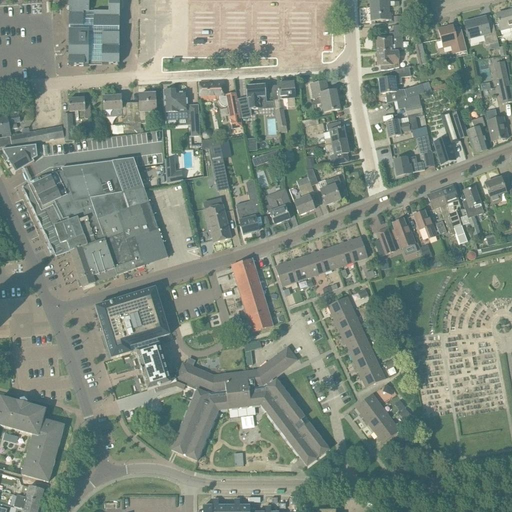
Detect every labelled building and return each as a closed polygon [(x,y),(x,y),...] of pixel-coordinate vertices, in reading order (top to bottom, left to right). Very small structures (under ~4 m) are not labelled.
[(119,65),(119,0),(68,0),(68,66),(88,67),(88,64),(119,65)] [(389,7),(370,8),(371,22),(391,20),(391,13),(389,13),(389,7)] [(511,10),(496,15),(498,21),(497,21),(500,31),(502,35),(510,33),(509,29),(511,27),(511,10)] [(488,29),(485,18),(464,23),(467,32),(466,32),(468,40),(483,36),(486,46),(490,45),(491,50),(499,48),(498,43),(496,34),(494,28),(488,29)] [(398,51),(398,52),(403,50),(402,34),(405,34),(404,26),(393,26),(394,33),(390,33),(390,38),(376,39),(377,53),(398,51)] [(454,30),(453,26),(438,30),(443,48),(454,45),(456,54),(467,51),(461,28),(454,30)] [(398,59),(398,52),(398,51),(377,53),(378,66),(380,66),(380,71),(387,71),(399,68),(398,59)] [(511,99),(511,95),(504,63),(493,65),(502,105),(511,102),(511,99)] [(388,79),(379,80),(380,95),(390,94),(392,103),(401,101),(407,99),(404,90),(399,91),(398,85),(402,85),(401,78),(410,77),(409,68),(390,72),(391,79),(388,79)] [(225,98),(224,98),(223,84),(210,84),(209,82),(199,82),(200,100),(217,99),(217,102),(218,104),(220,107),(223,108),(227,108),(231,126),(232,131),(243,129),(237,101),(236,93),(225,95),(225,98)] [(328,93),(326,82),(311,85),(313,99),(321,97),(324,113),(340,110),(336,91),(328,93)] [(404,90),(407,99),(420,95),(431,92),(428,83),(404,90)] [(294,99),(293,84),(277,85),(278,100),(287,99),(288,108),(295,107),(294,99)] [(242,119),(250,117),(250,110),(260,110),(259,103),(266,103),(265,86),(245,87),(246,98),(238,100),(242,119)] [(177,94),(177,90),(164,91),(165,113),(166,121),(178,120),(187,119),(188,124),(190,124),(191,136),(200,135),(198,105),(190,106),(190,107),(187,107),(186,93),(177,94)] [(134,111),(135,133),(141,133),(140,125),(146,124),(146,118),(150,117),(150,112),(155,112),(155,94),(153,95),(151,92),(147,95),(139,95),(140,110),(134,111)] [(407,99),(401,101),(403,109),(406,109),(422,105),(420,95),(407,99)] [(124,134),(135,133),(134,111),(133,111),(133,108),(133,103),(125,104),(125,105),(121,105),(121,96),(103,98),(104,118),(114,118),(113,110),(121,110),(122,125),(111,126),(111,132),(112,132),(113,136),(119,135),(124,134)] [(85,107),(84,99),(68,100),(69,113),(78,112),(78,120),(91,119),(90,107),(85,107)] [(280,111),(278,100),(273,101),(278,128),(280,134),(287,132),(286,126),(283,111),(280,111)] [(0,142),(7,142),(7,149),(1,150),(2,151),(36,147),(64,143),(62,105),(17,108),(17,106),(9,106),(9,108),(0,108),(0,142)] [(391,122),(386,123),(387,131),(389,138),(394,137),(399,136),(401,136),(400,135),(400,134),(405,133),(410,132),(410,131),(414,130),(418,130),(416,124),(415,118),(424,116),(422,105),(406,109),(408,123),(403,124),(398,125),(397,120),(391,122)] [(446,135),(457,132),(451,112),(442,115),(448,134),(446,134),(446,135)] [(458,132),(465,130),(460,112),(453,114),(458,132)] [(72,127),(71,115),(63,115),(65,137),(65,142),(73,141),(72,128),(72,127)] [(474,129),(466,132),(474,155),(488,150),(481,128),(485,127),(482,118),(471,121),(474,129)] [(302,122),(302,128),(318,124),(317,119),(302,122)] [(502,141),(505,140),(506,139),(508,139),(504,119),(487,122),(491,142),(501,140),(502,141)] [(328,133),(323,133),(324,140),(326,146),(346,142),(345,137),(347,136),(346,129),(343,130),(343,129),(341,129),(340,123),(326,125),(328,133)] [(319,125),(318,124),(302,128),(308,127),(309,135),(324,132),(323,124),(319,125)] [(205,131),(202,134),(203,138),(206,141),(210,140),(212,137),(212,133),(209,130),(205,131)] [(428,136),(420,138),(423,154),(426,168),(433,166),(431,152),(428,136)] [(301,145),(300,138),(291,140),(293,147),(301,145)] [(448,139),(434,143),(441,165),(455,160),(448,139)] [(206,141),(202,142),(202,151),(209,149),(214,176),(217,192),(218,192),(225,191),(229,190),(223,159),(219,142),(219,140),(206,141)] [(228,140),(219,142),(223,159),(231,157),(228,140)] [(256,140),(248,141),(248,152),(257,152),(256,140)] [(348,162),(347,154),(348,154),(350,153),(349,146),(347,146),(346,142),(326,146),(325,148),(325,151),(328,153),(333,152),(334,156),(330,157),(331,164),(334,165),(348,162)] [(8,162),(11,167),(12,168),(15,173),(15,174),(34,163),(33,161),(37,158),(36,147),(2,151),(5,155),(2,157),(5,162),(7,161),(8,162)] [(278,150),(252,160),(254,168),(281,158),(278,150)] [(293,152),(290,150),(287,151),(285,154),(286,158),(289,160),(293,159),(294,155),(293,152)] [(417,164),(415,157),(393,162),(396,177),(412,174),(411,173),(424,171),(423,162),(417,164)] [(55,201),(34,212),(48,243),(56,257),(56,258),(70,252),(104,240),(98,220),(149,202),(146,195),(145,191),(144,189),(133,159),(61,168),(63,172),(64,172),(66,177),(97,172),(106,196),(57,205),(55,201)] [(174,159),(165,160),(166,184),(183,181),(182,172),(175,173),(174,159)] [(308,179),(310,183),(311,187),(318,185),(312,170),(307,171),(308,179)] [(55,201),(57,205),(106,196),(97,172),(66,177),(64,172),(63,172),(42,177),(22,189),(33,211),(55,201)] [(325,181),(318,184),(318,185),(320,191),(326,206),(340,201),(335,187),(341,184),(338,177),(325,182),(325,181)] [(505,193),(503,186),(506,186),(503,178),(485,184),(492,205),(500,202),(498,196),(505,193)] [(311,187),(310,183),(298,188),(303,199),(294,203),(299,216),(314,210),(308,195),(313,193),(314,196),(315,196),(311,187)] [(458,208),(460,207),(453,186),(441,190),(447,205),(450,214),(449,214),(456,235),(459,245),(467,242),(456,212),(458,208)] [(247,206),(237,209),(240,222),(243,235),(258,231),(256,222),(255,219),(261,217),(258,205),(255,188),(247,190),(249,202),(246,203),(247,206)] [(468,219),(473,217),(475,217),(484,214),(475,188),(463,192),(467,202),(462,204),(468,219)] [(450,237),(456,235),(449,214),(450,214),(447,205),(441,190),(427,196),(433,210),(440,208),(442,214),(450,237)] [(291,207),(284,191),(266,198),(269,206),(266,207),(268,214),(270,214),(275,225),(289,220),(285,209),(291,207)] [(149,202),(98,220),(104,240),(117,276),(145,267),(143,263),(166,255),(167,259),(168,258),(149,202)] [(210,202),(204,204),(205,210),(204,210),(208,226),(209,226),(214,244),(231,239),(223,206),(211,208),(210,202)] [(429,240),(437,237),(430,218),(427,219),(424,212),(414,216),(419,231),(424,229),(429,240)] [(473,217),(468,219),(473,236),(480,234),(475,217),(473,217)] [(406,227),(403,220),(393,224),(395,231),(392,232),(395,240),(398,239),(402,250),(416,245),(408,226),(406,227)] [(446,233),(442,222),(436,224),(440,235),(446,233)] [(490,222),(483,224),(487,236),(493,235),(490,222)] [(379,239),(385,255),(395,251),(389,235),(379,239)] [(496,237),(488,238),(489,245),(497,244),(496,237)] [(346,243),(353,264),(368,259),(361,238),(346,243)] [(100,282),(117,276),(104,240),(70,252),(82,288),(95,284),(100,282)] [(353,264),(346,243),(332,248),(339,269),(353,264)] [(427,246),(420,249),(424,260),(432,257),(429,250),(427,246)] [(339,269),(332,248),(318,253),(325,273),(339,269)] [(469,253),(467,256),(468,259),(471,261),(474,260),(476,257),(475,254),(472,252),(469,253)] [(325,273),(318,253),(304,258),(310,278),(325,273)] [(310,278),(304,258),(289,263),(296,283),(310,278)] [(252,334),(272,328),(252,260),(231,266),(252,334)] [(386,260),(378,262),(381,271),(388,269),(386,260)] [(435,260),(428,262),(430,270),(437,268),(435,260)] [(296,283),(289,263),(275,268),(282,288),(296,283)] [(372,270),(365,273),(367,279),(374,277),(372,270)] [(158,345),(157,340),(169,336),(161,309),(155,289),(115,301),(105,304),(106,304),(95,308),(111,360),(131,354),(131,353),(135,352),(140,350),(158,345)] [(365,289),(359,292),(362,298),(368,296),(365,289)] [(334,321),(353,312),(347,298),(328,307),(334,321)] [(360,325),(353,312),(334,321),(340,334),(360,325)] [(347,348),(366,339),(360,325),(340,334),(347,348)] [(353,362),(372,353),(366,339),(347,348),(353,362)] [(260,342),(245,346),(246,354),(247,366),(252,366),(251,352),(262,349),(260,342)] [(177,454),(183,456),(186,457),(197,462),(218,412),(229,410),(239,409),(261,406),(300,459),(307,467),(312,463),(316,460),(316,459),(319,457),(319,458),(329,451),(309,424),(299,431),(295,425),(304,418),(276,381),(272,384),(270,381),(279,374),(297,361),(287,348),(285,350),(276,357),(278,360),(258,375),(254,375),(254,372),(245,373),(214,377),(202,372),(183,364),(178,377),(170,380),(169,377),(159,345),(158,345),(140,350),(135,352),(140,369),(142,374),(147,391),(154,389),(155,393),(176,387),(182,389),(184,390),(185,386),(197,391),(176,441),(171,451),(177,454)] [(372,353),(353,362),(359,375),(379,366),(372,353)] [(394,360),(388,363),(391,368),(397,365),(394,360)] [(385,380),(379,366),(359,375),(366,389),(385,380)] [(385,385),(383,390),(392,394),(394,390),(391,389),(392,388),(385,385)] [(364,420),(381,407),(372,395),(355,408),(364,420)] [(38,408),(26,404),(27,402),(24,399),(21,400),(20,403),(9,399),(8,400),(0,398),(0,399),(0,426),(33,436),(22,476),(48,483),(51,475),(55,462),(54,462),(58,447),(59,447),(63,434),(62,434),(64,426),(43,420),(45,410),(38,408)] [(400,401),(395,404),(400,411),(405,407),(400,401)] [(390,419),(381,407),(364,420),(373,432),(390,419)] [(405,409),(400,413),(406,419),(410,415),(405,409)] [(399,432),(390,419),(373,432),(383,444),(399,432)] [(245,453),(236,454),(236,466),(245,466),(245,453)] [(21,497),(40,503),(44,491),(29,487),(29,488),(23,487),(21,497)] [(17,496),(14,508),(17,509),(27,511),(37,511),(40,503),(21,497),(17,496)]
